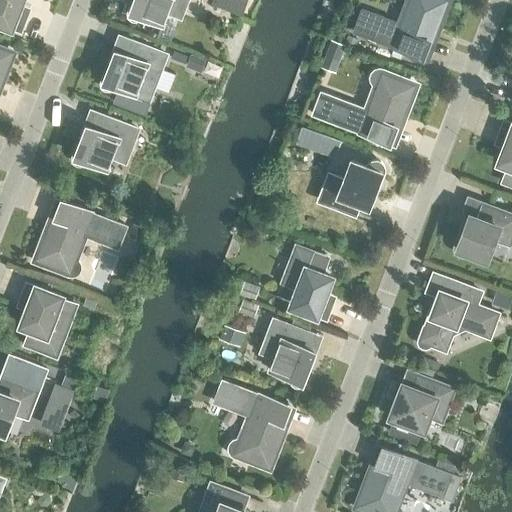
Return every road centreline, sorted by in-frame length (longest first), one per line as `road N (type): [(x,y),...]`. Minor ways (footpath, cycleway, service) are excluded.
road 1 (residential): [(500,0),(333,440)]
road 2 (residential): [(0,222),(84,0)]
